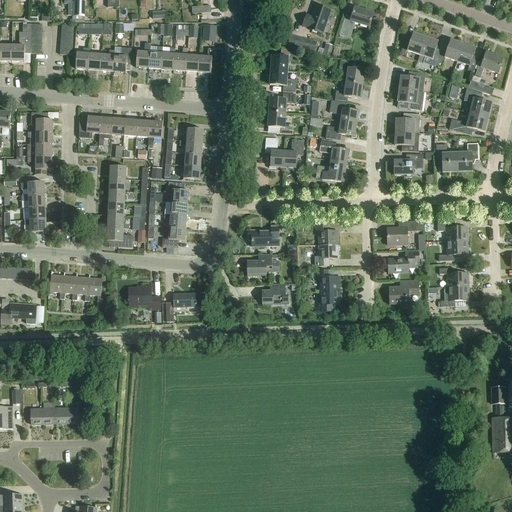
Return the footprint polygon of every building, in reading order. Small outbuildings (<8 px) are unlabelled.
[(107,0),(108,8),(113,8),(118,9),(118,0),(107,0)] [(75,2),(74,17),(85,17),(85,2),(75,2)] [(308,16),(304,28),(323,34),(331,11),(316,6),(313,18),(308,16)] [(346,17),(342,30),(337,46),(341,47),(343,38),(350,40),(355,24),(370,29),(374,15),(355,9),(352,19),(346,17)] [(116,31),(116,37),(116,35),(124,35),(124,24),(116,24),(116,31)] [(79,31),(79,36),(91,36),(91,31),(91,25),(79,25),(79,31)] [(91,31),(91,36),(92,36),(104,36),(104,26),(104,25),(91,25),(91,31)] [(104,26),(104,36),(112,37),(112,31),(112,25),(104,25),(104,26)] [(190,27),(189,39),(197,39),(198,28),(190,27)] [(204,27),(203,42),(215,43),(217,28),(204,27)] [(30,34),(20,33),(20,47),(12,47),(12,64),(24,64),(24,55),(30,55),(30,49),(30,43),(30,37),(30,34)] [(419,59),(426,39),(413,35),(411,42),(406,40),(400,55),(407,57),(408,53),(420,57),(419,59)] [(318,43),(291,36),(288,48),(297,51),(297,49),(315,53),(318,43)] [(424,64),(425,59),(431,61),(430,66),(436,68),(441,52),(436,50),(438,44),(426,39),(419,59),(418,62),(424,64)] [(457,64),(463,46),(452,42),(447,54),(441,52),(436,68),(442,70),(445,60),(457,64)] [(146,51),(145,54),(138,53),(137,69),(149,70),(151,54),(150,54),(151,45),(145,45),(145,51),(146,51)] [(0,63),(12,64),(12,47),(0,46),(0,63)] [(474,75),(476,69),(478,62),(479,59),(474,57),(476,50),(463,46),(457,64),(469,68),(468,73),(474,75)] [(122,49),(121,58),(114,57),(113,74),(126,75),(126,65),(130,66),(132,50),(122,49)] [(76,71),(88,72),(90,56),(90,50),(83,50),(83,55),(77,55),(76,71)] [(90,56),(88,72),(101,73),(102,57),(90,56),(90,50),(90,56)] [(188,57),(188,50),(183,50),(183,57),(175,56),(174,72),(187,73),(188,57)] [(200,58),(199,74),(212,75),(213,62),(216,62),(216,51),(208,50),(208,58),(200,58)] [(272,58),(271,72),(288,74),(288,63),(297,63),(298,54),(281,50),(281,59),(272,58)] [(110,51),(109,57),(102,57),(101,73),(113,74),(114,57),(115,52),(110,51)] [(151,54),(149,70),(162,71),(163,55),(151,54)] [(481,79),(484,70),(498,75),(503,60),(487,54),(483,64),(481,63),(478,62),(476,69),(478,70),(475,77),(481,79)] [(163,55),(162,71),(174,72),(175,56),(163,55)] [(188,57),(187,73),(199,74),(200,58),(188,57)] [(348,74),(346,84),(363,86),(365,72),(352,70),(353,65),(340,63),(339,73),(348,74)] [(288,74),(271,72),(270,87),(283,87),(283,94),(295,95),(296,81),(287,81),(288,74)] [(423,93),(424,82),(425,76),(409,74),(408,79),(402,78),(400,91),(425,94),(425,93),(423,93)] [(468,89),(483,94),(485,86),(469,82),(468,89)] [(363,86),(346,84),(345,94),(336,93),(335,102),(347,103),(348,98),(361,100),(363,86)] [(473,105),(471,115),(489,119),(492,105),(480,102),(483,94),(468,89),(464,103),(473,105)] [(422,112),(425,94),(400,91),(398,104),(410,106),(409,112),(420,113),(421,112),(422,112)] [(270,100),(269,115),(286,116),(286,106),(295,106),(295,96),(283,95),(283,101),(270,100)] [(342,116),(340,123),(358,126),(360,112),(356,112),(355,113),(345,111),(346,105),(332,103),(330,114),(342,116)] [(2,138),(0,138),(0,131),(0,130),(10,130),(11,115),(0,114),(0,146),(1,147),(2,138)] [(32,114),(32,126),(32,133),(29,133),(29,134),(52,134),(53,122),(49,122),(49,114),(32,114)] [(286,116),(269,115),(268,129),(281,130),(280,135),(293,136),(293,127),(285,126),(286,116)] [(450,131),(457,133),(472,137),(473,131),(485,134),(489,119),(471,115),(468,125),(459,123),(452,121),(450,131)] [(419,134),(420,123),(420,117),(403,116),(403,122),(396,122),(396,134),(415,135),(415,134),(419,134)] [(93,135),(99,136),(101,119),(88,118),(88,120),(79,120),(78,139),(90,140),(92,140),(93,135)] [(111,140),(112,137),(113,120),(101,119),(99,136),(98,147),(104,147),(104,140),(111,140)] [(123,145),(124,138),(125,121),(113,120),(112,137),(120,138),(119,145),(123,145)] [(136,139),(138,122),(125,121),(124,138),(136,139)] [(149,140),(150,123),(138,122),(136,139),(149,140)] [(154,148),(154,140),(161,141),(162,124),(150,123),(149,140),(148,147),(154,148)] [(358,126),(340,123),(339,130),(328,128),(326,140),(340,143),(341,136),(351,137),(351,139),(356,139),(358,126)] [(187,131),(186,143),(203,145),(204,132),(187,131)] [(29,138),(36,138),(36,146),(36,147),(52,147),(52,146),(54,145),(54,141),(52,140),(52,134),(29,134),(29,138)] [(415,135),(396,134),(395,147),(402,147),(402,153),(418,154),(419,148),(414,147),(415,135)] [(283,171),(284,153),(278,153),(278,141),(266,140),(265,155),(271,156),(271,165),(270,165),(269,170),(283,171)] [(179,147),(186,148),(185,156),(202,157),(203,145),(186,143),(180,142),(179,147)] [(291,154),(284,153),(283,171),(297,172),(297,167),(296,167),(297,157),(303,157),(304,142),(292,142),(291,154)] [(336,144),(321,142),(320,154),(332,156),(331,163),(348,165),(350,152),(346,151),(345,152),(335,151),(336,144)] [(36,146),(28,146),(28,159),(52,159),(54,157),(54,154),(52,153),(52,147),(36,147),(36,146)] [(457,156),(458,174),(473,174),(472,162),(479,162),(478,146),(468,146),(468,155),(457,156)] [(443,175),(458,174),(457,156),(447,156),(446,147),(436,147),(437,163),(442,163),(443,175)] [(184,168),(201,169),(202,157),(185,156),(184,168)] [(394,163),(395,177),(413,177),(413,170),(423,170),(423,156),(406,156),(406,162),(394,163)] [(52,172),(52,159),(28,159),(28,164),(36,164),(36,172),(36,177),(46,177),(46,172),(52,172)] [(319,168),(317,180),(323,181),(323,182),(345,185),(348,165),(331,163),(330,169),(319,168)] [(126,169),(110,168),(109,181),(126,181),(126,169)] [(161,180),(162,169),(153,168),(152,179),(161,180)] [(201,169),(184,168),(183,181),(200,182),(201,169)] [(125,194),(126,181),(109,181),(109,193),(125,194)] [(28,185),(21,186),(21,190),(28,190),(29,197),(45,196),(44,184),(28,185)] [(168,196),(172,196),(171,204),(188,206),(189,193),(179,192),(180,186),(169,185),(168,196)] [(125,206),(125,194),(109,193),(108,205),(125,206)] [(29,197),(29,198),(22,198),(22,203),(29,203),(29,210),(46,209),(45,196),(29,197)] [(166,204),(165,216),(187,218),(188,206),(171,204),(166,204)] [(124,219),(125,206),(108,205),(108,218),(124,219)] [(29,210),(30,221),(30,222),(46,221),(46,209),(29,210)] [(170,220),(169,229),(186,230),(187,218),(165,216),(165,220),(170,220)] [(108,218),(107,230),(123,231),(129,231),(130,226),(124,226),(124,219),(108,218)] [(47,234),(46,221),(30,222),(30,221),(25,222),(25,227),(30,226),(31,235),(47,234)] [(407,234),(417,234),(425,233),(425,223),(399,224),(399,230),(387,231),(388,247),(408,247),(407,234)] [(446,233),(447,243),(468,243),(467,230),(453,230),(453,224),(438,224),(438,233),(446,233)] [(318,236),(318,247),(338,247),(338,233),(328,233),(327,226),(314,226),(315,236),(318,236)] [(272,244),(279,244),(279,227),(271,228),(271,233),(252,233),(252,249),(272,249),(272,244)] [(186,230),(169,229),(168,242),(161,241),(161,248),(177,249),(178,242),(185,243),(186,230)] [(123,237),(123,231),(107,230),(106,243),(118,243),(117,249),(132,250),(133,237),(123,237)] [(468,243),(447,243),(447,257),(439,257),(439,263),(454,263),(454,257),(468,257),(468,243)] [(338,247),(318,247),(319,259),(315,259),(315,269),(328,268),(328,261),(338,261),(338,247)] [(409,275),(408,269),(415,269),(415,263),(420,263),(419,254),(401,255),(401,259),(388,259),(389,276),(409,275)] [(267,278),(267,274),(279,273),(279,262),(272,263),(272,257),(258,257),(259,263),(247,264),(248,279),(267,278)] [(447,276),(448,289),(468,289),(468,275),(454,276),(454,270),(439,270),(439,276),(447,276)] [(319,282),(320,293),(339,293),(339,279),(329,279),(329,273),(315,273),(316,282),(319,282)] [(52,298),(52,294),(61,295),(60,301),(65,301),(66,295),(63,295),(65,278),(52,277),(51,293),(48,293),(48,298),(52,298)] [(77,279),(65,278),(63,295),(66,295),(74,296),(73,302),(78,303),(79,296),(76,296),(77,279)] [(90,304),(90,297),(88,297),(90,280),(77,279),(76,296),(79,296),(86,297),(85,303),(90,304)] [(88,297),(90,297),(98,298),(97,308),(102,309),(103,297),(101,297),(102,281),(90,280),(88,297)] [(409,297),(419,296),(418,283),(399,284),(399,291),(396,291),(396,289),(389,290),(390,306),(410,306),(409,297)] [(281,299),(286,298),(285,287),(270,287),(270,293),(256,293),(256,307),(281,307),(281,302),(282,302),(282,300),(281,300),(281,299)] [(148,312),(160,312),(160,299),(151,299),(151,288),(141,289),(141,290),(129,290),(129,310),(138,309),(138,308),(148,308),(148,312)] [(468,289),(448,289),(448,303),(440,303),(440,309),(455,309),(455,303),(469,302),(468,289)] [(339,293),(320,293),(320,305),(316,305),(316,315),(330,315),(330,314),(336,314),(335,307),(339,307),(339,293)] [(166,305),(167,318),(167,324),(174,323),(174,309),(197,308),(197,296),(174,297),(174,305),(166,305)] [(11,305),(11,309),(2,309),(2,326),(13,326),(13,319),(21,320),(21,324),(36,325),(36,322),(37,307),(11,305)] [(497,405),(497,421),(493,421),(494,455),(511,454),(511,420),(504,421),(504,414),(504,406),(506,406),(506,390),(493,390),(493,405),(497,405)] [(13,392),(13,405),(22,405),(21,392),(13,392)] [(0,431),(14,431),(13,408),(0,408),(0,431)] [(67,410),(55,411),(55,426),(68,426),(67,410)] [(67,410),(68,426),(80,425),(79,410),(67,410)] [(31,427),(43,426),(43,411),(31,411),(31,427)] [(55,411),(43,411),(43,426),(55,426),(55,411)] [(0,507),(4,508),(23,507),(23,496),(3,497),(0,496),(0,507)]
